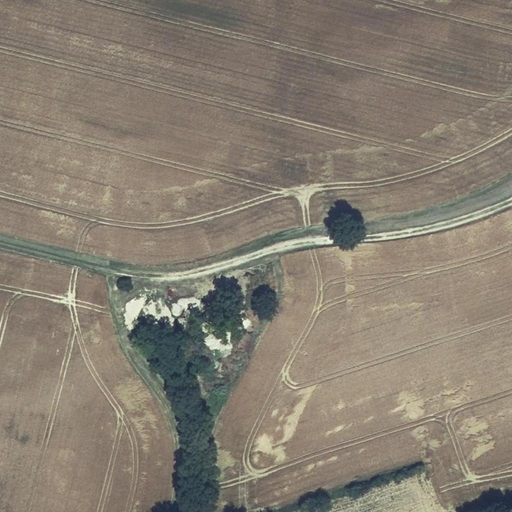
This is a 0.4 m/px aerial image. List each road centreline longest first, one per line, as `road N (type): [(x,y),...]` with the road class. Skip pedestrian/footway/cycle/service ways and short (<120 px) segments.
road 1 (track): [(511,201),(404,230),(273,242),(115,300)]
road 2 (track): [(115,300),(108,314),(113,335),(170,405),(180,440),(170,511)]
road 3 (track): [(0,246),(104,272),(115,300)]
